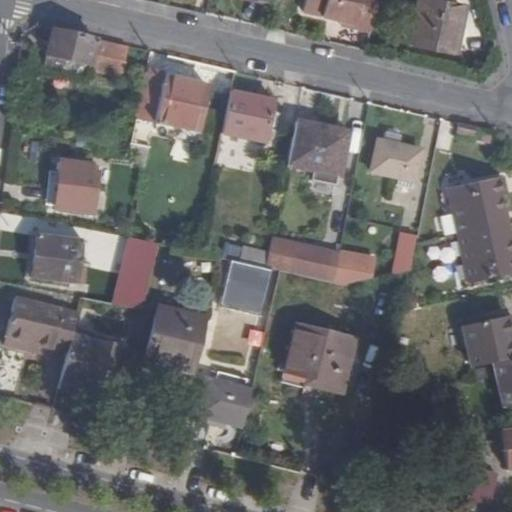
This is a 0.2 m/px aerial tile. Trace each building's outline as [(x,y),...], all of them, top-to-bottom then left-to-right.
[(373,32),(378,0),(307,0),(305,11),(344,20),(357,23),(356,28),(373,32)] [(456,27),(461,3),(449,0),(420,0),(409,41),(457,52),(462,29),(456,27)] [(469,5),(461,3),(456,27),(462,29),(469,5)] [(66,32),(51,29),(42,69),(85,79),(87,69),(119,76),(126,47),(66,32)] [(135,118),(154,122),(163,77),(145,73),(135,118)] [(163,77),(154,122),(196,131),(205,86),(163,77)] [(229,92),(221,133),(262,142),(271,101),(229,92)] [(346,133),(293,121),(285,165),(337,176),(346,133)] [(475,137),(476,127),(460,123),(457,133),(475,137)] [(386,131),(384,141),(400,145),(402,135),(386,131)] [(413,181),(420,149),(400,145),(384,141),(379,140),(371,171),(413,181)] [(90,172),(90,166),(59,163),(54,210),(93,214),(97,173),(90,172)] [(499,213),(505,212),(501,195),(506,194),(501,175),(448,187),(468,284),(511,274),(511,248),(510,238),(505,239),(499,213)] [(510,238),(505,212),(499,213),(505,239),(510,238)] [(401,232),(393,264),(408,267),(416,236),(401,232)] [(77,278),(82,242),(37,236),(31,278),(82,285),(83,279),(77,278)] [(95,273),(88,299),(141,310),(157,244),(149,242),(129,238),(119,278),(95,273)] [(269,241),(263,267),(279,270),(331,282),(337,255),(269,241)] [(242,246),(241,259),(260,262),(261,248),(242,246)] [(371,262),(337,255),(331,282),(344,285),(367,280),(371,262)] [(257,266),(232,260),(228,280),(252,285),(257,266)] [(71,334),(79,299),(57,295),(53,307),(15,298),(3,344),(24,349),(26,342),(37,345),(51,349),(51,348),(66,351),(71,334)] [(144,361),(192,374),(205,317),(158,306),(144,361)] [(511,334),(508,315),(463,326),(472,368),(494,363),(504,407),(511,405),(511,334)] [(281,380),(304,387),(306,377),(318,380),(316,387),(343,394),(344,392),(341,391),(354,340),(295,325),(283,370),(277,368),(276,370),(283,372),(281,380)] [(66,351),(60,378),(89,385),(88,390),(110,395),(122,347),(71,334),(66,351)] [(26,342),(24,349),(35,352),(37,345),(26,342)] [(0,388),(12,390),(17,353),(0,350),(0,388)] [(195,414),(241,427),(250,391),(204,379),(195,414)] [(511,469),(511,430),(499,433),(501,446),(504,456),(506,471),(511,469)] [(504,456),(501,446),(495,447),(497,457),(504,456)] [(477,469),(469,500),(488,505),(495,474),(477,469)]
